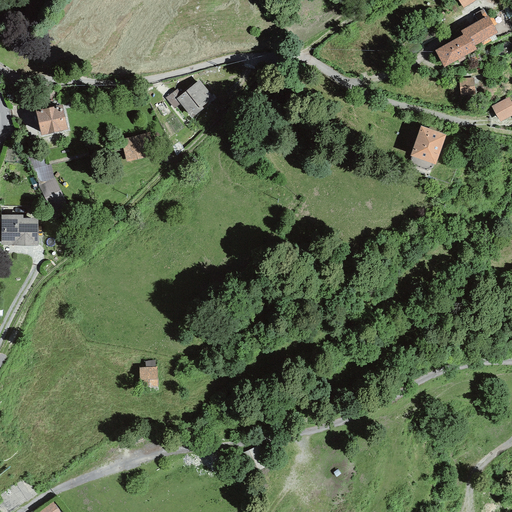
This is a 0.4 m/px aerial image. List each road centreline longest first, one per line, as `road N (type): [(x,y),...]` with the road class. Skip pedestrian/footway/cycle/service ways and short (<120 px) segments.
road 1 (residential): [(511,367),(425,384),(310,431),(126,462),(19,511)]
road 2 (residential): [(0,69),(62,86),(147,81),(264,51),(302,59),(375,100),(462,121)]
road 3 (track): [(0,360),(70,256),(139,214),(302,59)]
road 4 (track): [(462,121),(501,140),(472,261),(480,277),(511,279)]
